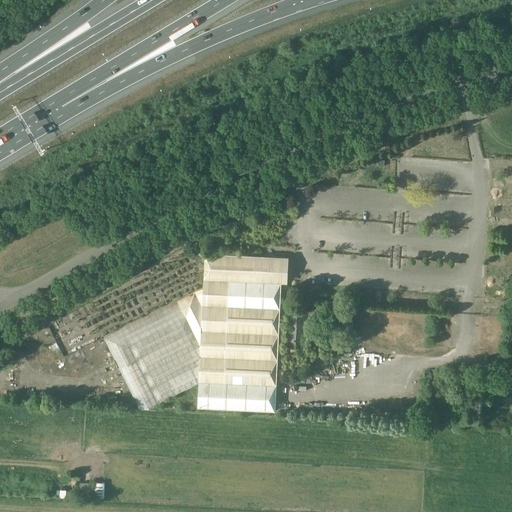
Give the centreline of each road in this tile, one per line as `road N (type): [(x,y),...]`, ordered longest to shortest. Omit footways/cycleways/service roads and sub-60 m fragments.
road 1 (unclassified): [(0,304),(294,147),(457,82),(511,70)]
road 2 (motorway): [(59,104),(308,0)]
road 3 (unknown): [(449,277),(373,277),(338,265),(318,236),(294,147)]
road 4 (unknown): [(449,277),(465,318),(456,349),(376,376),(316,379)]
road 5 (unknown): [(467,80),(478,223),(472,256),(449,277)]
road 6 (motorway): [(59,104),(227,0)]
road 7 (motorway): [(152,0),(0,85)]
road 8 (motorway): [(103,0),(0,80)]
